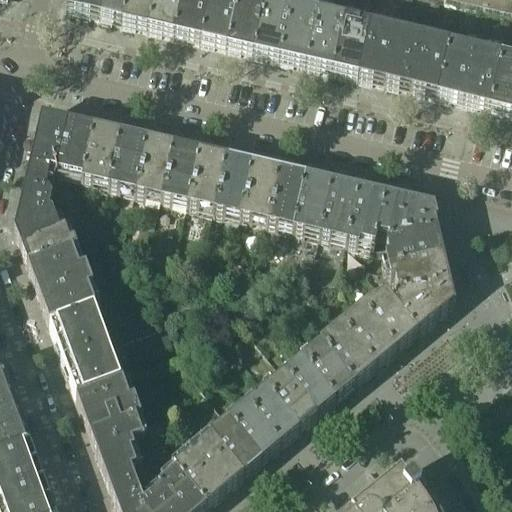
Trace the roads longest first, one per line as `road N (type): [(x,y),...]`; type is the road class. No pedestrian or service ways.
road 1 (residential): [(511,184),(21,71)]
road 2 (residential): [(301,511),(369,455),(404,439),(459,511)]
road 3 (residential): [(0,312),(74,511)]
